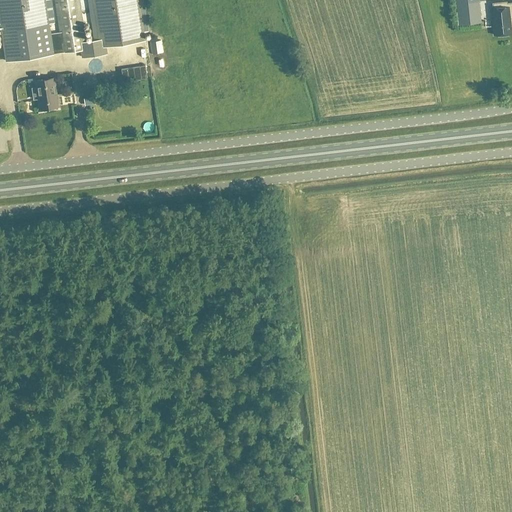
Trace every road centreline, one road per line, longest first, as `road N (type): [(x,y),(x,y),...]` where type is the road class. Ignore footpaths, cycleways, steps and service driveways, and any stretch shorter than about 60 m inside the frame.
road 1 (unclassified): [(0,170),(511,108)]
road 2 (unclassified): [(511,152),(0,212)]
road 3 (primary): [(511,132),(0,190)]
